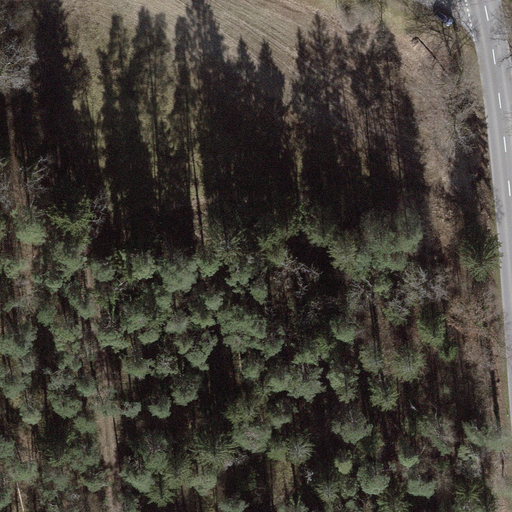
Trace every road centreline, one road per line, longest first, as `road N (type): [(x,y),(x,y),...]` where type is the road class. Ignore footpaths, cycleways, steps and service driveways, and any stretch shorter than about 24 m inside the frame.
road 1 (track): [(117,511),(93,292),(95,224)]
road 2 (tertiary): [(511,209),(485,0)]
